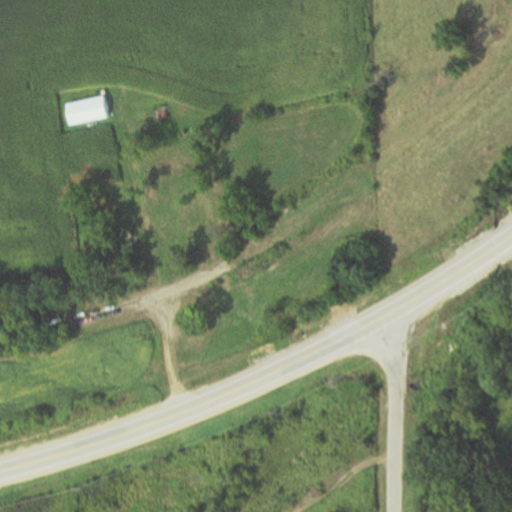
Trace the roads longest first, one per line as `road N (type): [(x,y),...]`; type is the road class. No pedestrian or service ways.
road 1 (primary): [(511,235),(313,355),(136,431),(0,472)]
road 2 (residential): [(393,312),(392,511)]
